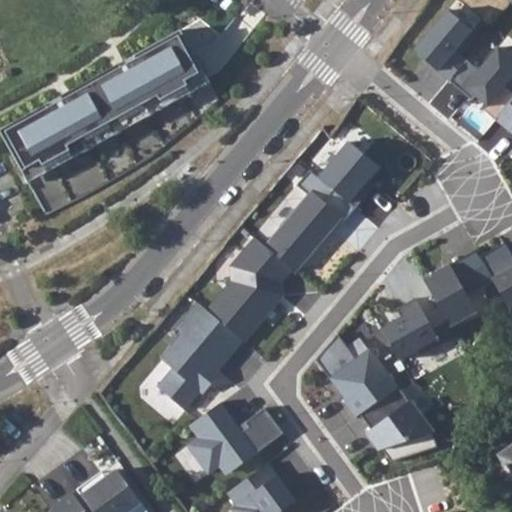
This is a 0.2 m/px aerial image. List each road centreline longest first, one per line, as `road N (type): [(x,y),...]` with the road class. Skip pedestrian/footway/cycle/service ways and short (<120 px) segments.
road 1 (residential): [(336,45),(466,148),(471,203),(392,246),(285,377),(284,393),(370,511)]
road 2 (residential): [(336,45),(145,274),(97,319),(50,348)]
road 3 (residential): [(50,348),(0,231)]
